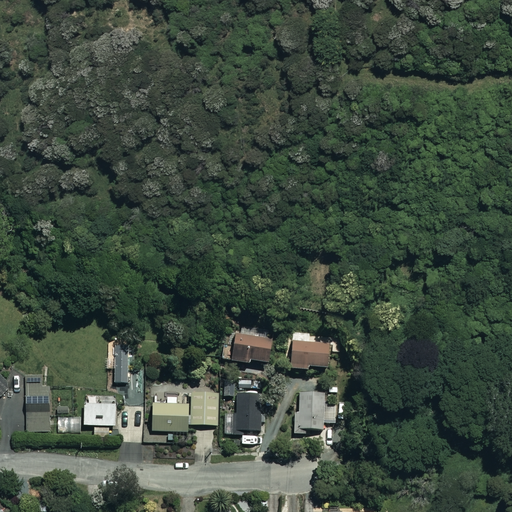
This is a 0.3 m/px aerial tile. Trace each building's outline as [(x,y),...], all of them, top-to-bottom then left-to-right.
[(313,334),(292,334),(293,372),(340,371),(340,338),(313,339),(313,334)] [(273,340),(236,336),(233,364),(270,368),(273,340)] [(0,398),(11,386),(0,376),(0,398)] [(27,435),(51,434),(50,386),(45,386),(45,379),(26,379),(27,435)] [(325,395),(300,395),(300,415),(295,415),(295,437),(306,437),(306,433),(326,433),(326,425),(336,425),(336,404),(325,404),(325,395)] [(117,396),(86,396),(86,407),(85,407),(85,430),(118,429),(117,396)] [(218,396),(191,397),(192,429),(219,428),(218,396)] [(168,406),(153,406),(153,433),(144,433),(144,445),(166,445),(166,441),(168,441),(168,446),(174,446),(174,435),(188,435),(188,407),(180,406),(180,400),(168,400),(168,406)] [(237,416),(233,416),(233,436),(231,436),(231,438),(244,438),(243,435),(260,435),(260,400),(237,400),(237,416)]
